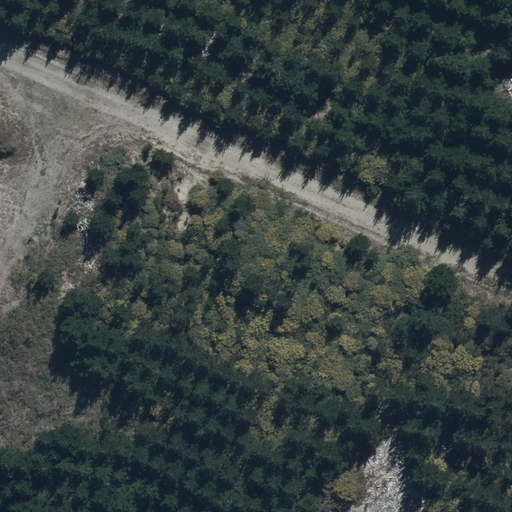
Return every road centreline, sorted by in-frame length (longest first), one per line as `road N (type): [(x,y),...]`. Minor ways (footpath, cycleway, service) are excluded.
road 1 (track): [(511,284),(0,94)]
road 2 (track): [(60,118),(0,304)]
